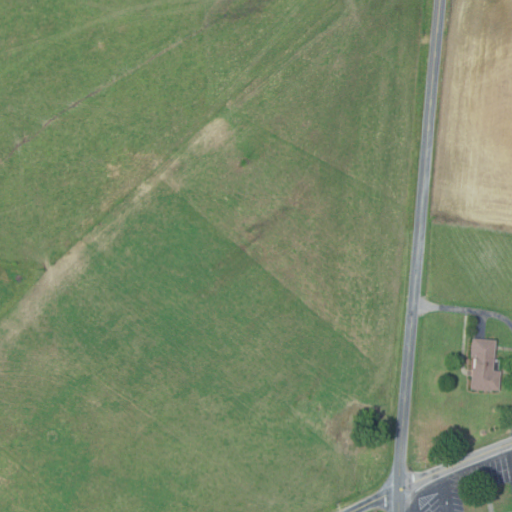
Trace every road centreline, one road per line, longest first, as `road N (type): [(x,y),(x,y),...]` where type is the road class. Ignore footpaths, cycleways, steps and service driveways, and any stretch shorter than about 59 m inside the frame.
road 1 (residential): [(397,511),(439,0)]
road 2 (residential): [(352,511),(511,443)]
